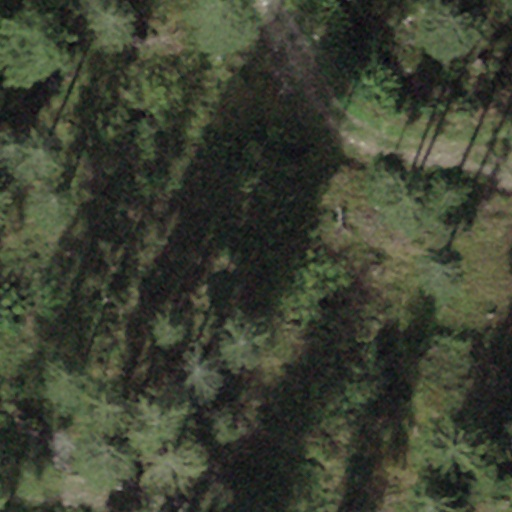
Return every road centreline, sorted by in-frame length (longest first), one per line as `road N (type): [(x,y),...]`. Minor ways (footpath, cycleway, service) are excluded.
road 1 (track): [(265,0),(292,19),(330,124),(495,162)]
road 2 (track): [(0,485),(119,496),(140,511)]
